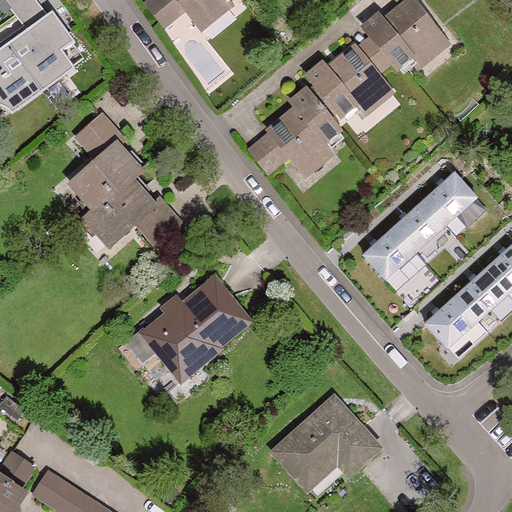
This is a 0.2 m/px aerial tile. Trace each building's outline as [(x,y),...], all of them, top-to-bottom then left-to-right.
[(154,0),(146,7),(164,30),(185,14),(202,34),(235,8),(231,3),(235,0),(154,0)] [(370,40),(393,67),(399,75),(402,73),(406,78),(417,69),(420,72),(450,47),(412,1),(385,23),(381,18),(364,32),(370,40)] [(82,26),(65,37),(86,67),(103,55),(82,26)] [(393,67),(370,40),(329,73),(324,68),(308,81),(315,89),(309,94),(331,122),(336,117),(342,124),(346,122),(350,126),(360,118),(363,122),(394,96),(380,78),(393,67)] [(331,122),(309,94),(292,108),(296,113),(269,135),(270,137),(250,154),(270,177),(290,161),(306,181),(337,156),(334,152),(345,143),(341,139),(343,137),(331,122)] [(74,189),(96,215),(142,179),(146,176),(122,148),(127,143),(104,117),(78,140),(100,165),(74,189)] [(184,227),(142,179),(96,215),(86,223),(112,252),(140,228),(159,249),(184,227)] [(511,240),(511,230),(479,191),(462,206),(460,203),(416,209),(422,238),(454,232),(484,266),(504,248),(511,240)] [(254,326),(218,281),(186,307),(180,300),(164,312),(169,318),(145,338),(184,387),(224,354),(222,352),(254,326)] [(26,413),(8,398),(0,408),(19,423),(26,413)] [(384,452),(337,401),(276,456),(311,494),(341,467),(353,481),(384,452)] [(36,470),(14,456),(1,477),(23,491),(36,470)] [(111,511),(49,472),(33,497),(56,511),(111,511)] [(0,511),(19,511),(26,500),(0,481),(0,511)]
